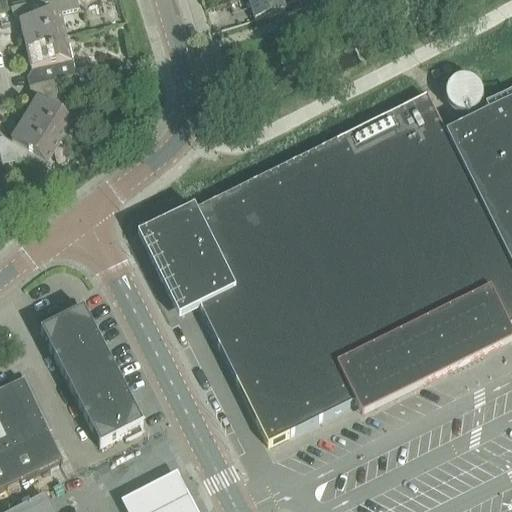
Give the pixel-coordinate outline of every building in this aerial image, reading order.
[(68,38),(63,15),(79,11),(76,0),(64,0),(17,11),(26,48),(68,38)] [(247,0),(255,23),(284,14),(285,17),(302,12),(299,3),(284,8),(281,0),(247,0)] [(75,72),(68,38),(26,48),(35,90),(54,86),(77,81),(77,78),(75,72)] [(447,95),(478,112),(492,84),(462,68),(447,95)] [(87,69),(75,72),(77,78),(88,76),(87,69)] [(56,96),(54,86),(35,90),(37,101),(24,122),(61,146),(82,112),(56,96)] [(511,97),(485,111),(488,117),(446,138),(427,101),(196,215),(161,233),(170,250),(200,312),(268,450),(355,407),(446,361),(450,370),(467,362),(481,354),(477,346),(508,331),(511,328),(511,97)] [(39,182),(61,146),(24,122),(11,144),(0,146),(0,156),(2,166),(14,163),(39,182)] [(58,312),(59,312),(64,323),(41,335),(56,364),(99,342),(84,313),(80,315),(75,304),(74,303),(72,303),(69,303),(67,304),(64,305),(63,306),(61,307),(60,308),(59,309),(58,312)] [(71,393),(113,371),(99,342),(56,364),(71,393)] [(85,421),(128,399),(113,371),(71,393),(85,421)] [(0,495),(56,469),(62,466),(24,384),(0,394),(0,495)] [(128,399),(85,421),(100,449),(100,450),(124,438),(126,443),(142,435),(139,430),(143,428),(128,399)] [(196,511),(179,477),(123,506),(125,511),(196,511)] [(17,511),(51,511),(45,499),(17,511)]
